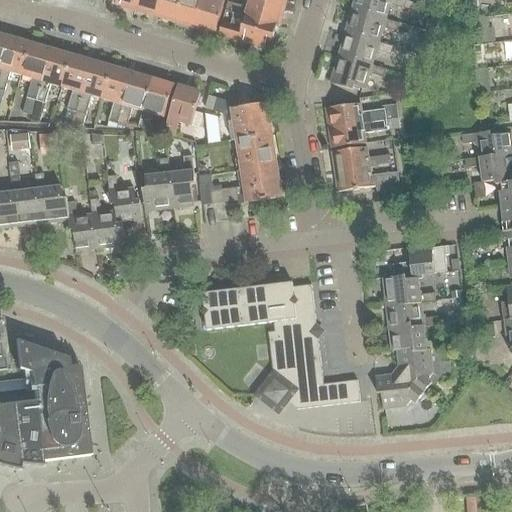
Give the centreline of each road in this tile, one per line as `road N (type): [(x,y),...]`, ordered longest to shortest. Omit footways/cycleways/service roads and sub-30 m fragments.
road 1 (unclassified): [(511,461),(354,476),(286,467),(211,429),(119,341)]
road 2 (residential): [(119,341),(169,267),(190,255),(287,242),(315,228)]
road 3 (residential): [(76,22),(293,82)]
road 4 (residential): [(340,226),(491,217)]
road 5 (residential): [(315,228),(293,82)]
road 6 (unclassified): [(119,341),(61,304),(0,284)]
